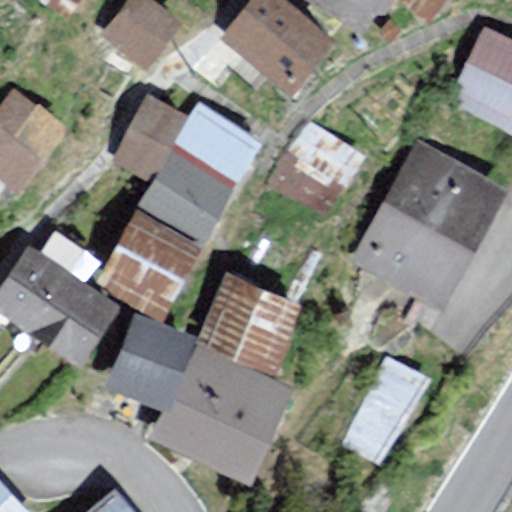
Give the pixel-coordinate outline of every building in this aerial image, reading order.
[(76,0),(33,0),(64,19),(76,0)] [(150,0),(131,0),(107,32),(145,60),(175,18),(150,0)] [(286,0),(258,0),(229,36),(289,85),(330,36),(286,0)] [(323,0),(362,23),(374,0),(384,5),(387,0),(323,0)] [(440,0),(403,0),(427,17),(440,0)] [(511,41),(483,28),(452,94),(511,121),(511,41)] [(14,92),(0,110),(0,169),(15,181),(57,125),(14,92)] [(259,142),(202,103),(193,118),(148,95),(114,163),(157,178),(141,204),(202,239),(259,142)] [(312,122),(275,185),(324,214),(362,152),(312,122)] [(500,188),(420,145),(360,257),(439,300),(500,188)] [(141,204),(98,279),(131,297),(161,314),(202,239),(141,204)] [(30,248),(0,293),(0,305),(77,357),(113,302),(30,248)] [(294,303),(229,276),(199,341),(270,372),(294,303)] [(199,341),(138,314),(111,383),(169,405),(199,341)] [(245,472),(284,378),(270,372),(199,341),(169,405),(158,433),(245,472)] [(427,377),(388,356),(341,444),(381,465),(427,377)] [(27,511),(0,483),(0,511),(27,511)] [(130,511),(115,494),(93,511),(130,511)]
